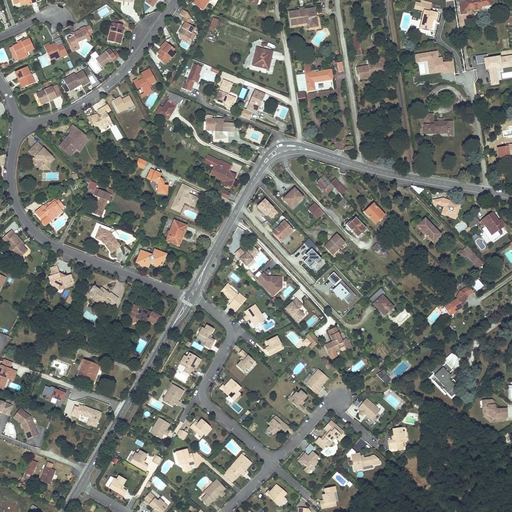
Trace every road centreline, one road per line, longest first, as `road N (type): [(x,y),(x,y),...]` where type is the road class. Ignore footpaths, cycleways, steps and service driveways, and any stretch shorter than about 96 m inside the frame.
road 1 (residential): [(16,130),(11,187),(33,231),(189,297)]
road 2 (tertiary): [(80,484),(189,297)]
road 3 (residential): [(16,130),(101,91),(175,0)]
road 4 (tertiary): [(189,297),(261,164),(279,148),(300,147)]
road 5 (residential): [(413,178),(387,0)]
road 6 (residential): [(359,165),(335,0)]
